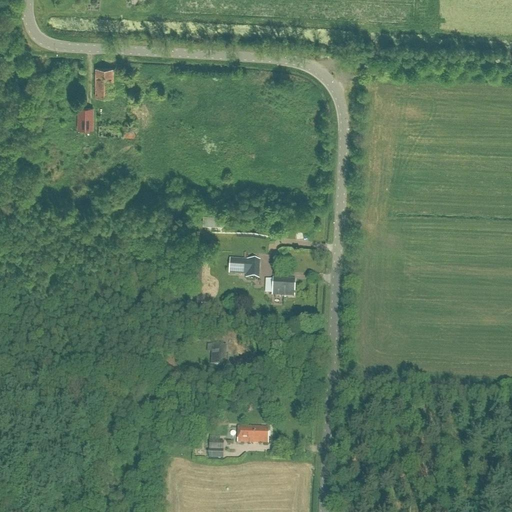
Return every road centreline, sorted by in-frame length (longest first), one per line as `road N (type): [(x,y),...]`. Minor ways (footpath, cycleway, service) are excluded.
road 1 (tertiary): [(323,511),(343,128),(334,87),(313,66),(292,60),(42,42),(27,21),(26,0)]
road 2 (track): [(511,58),(385,52),(313,66)]
road 3 (track): [(334,87),(352,64),(511,69)]
